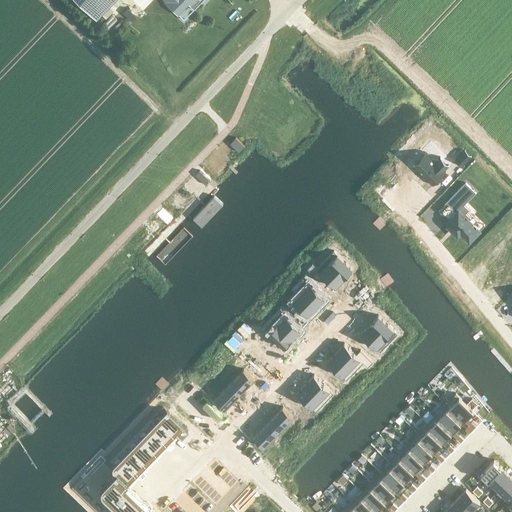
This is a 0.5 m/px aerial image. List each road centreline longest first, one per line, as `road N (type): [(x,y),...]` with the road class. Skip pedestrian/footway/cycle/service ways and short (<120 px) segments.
road 1 (unclassified): [(0,315),(301,0)]
road 2 (track): [(395,202),(382,192),(431,143),(291,11)]
road 3 (residential): [(222,443),(367,293)]
road 4 (residential): [(511,340),(395,202)]
road 5 (residential): [(406,511),(483,433),(511,463)]
